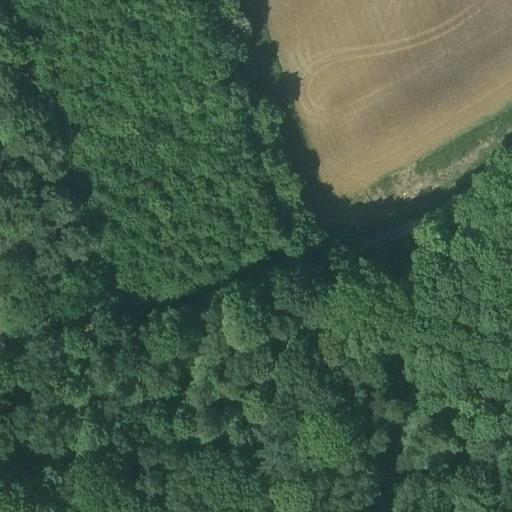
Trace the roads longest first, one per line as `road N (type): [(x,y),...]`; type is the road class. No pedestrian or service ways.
road 1 (track): [(0,392),(415,237),(454,211)]
road 2 (unknown): [(0,399),(3,431),(32,483),(37,511)]
